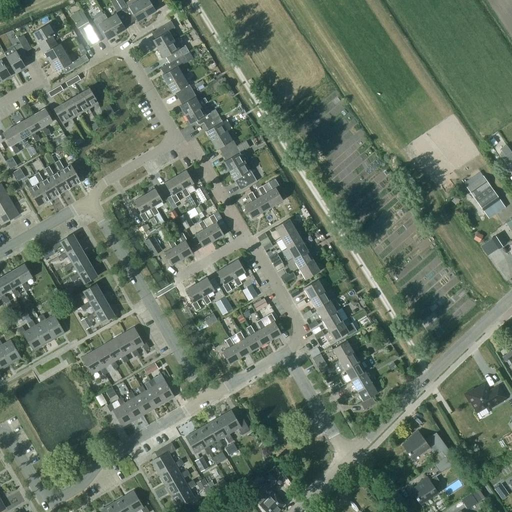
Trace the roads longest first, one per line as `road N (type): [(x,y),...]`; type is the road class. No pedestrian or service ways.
road 1 (track): [(430,375),(192,0)]
road 2 (residential): [(206,397),(105,458),(68,493),(45,493),(0,435)]
road 3 (residential): [(206,397),(89,202)]
road 4 (unclassified): [(348,458),(510,299)]
road 5 (residential): [(285,358),(299,324),(247,237)]
road 6 (residential): [(178,139),(124,47),(103,58)]
